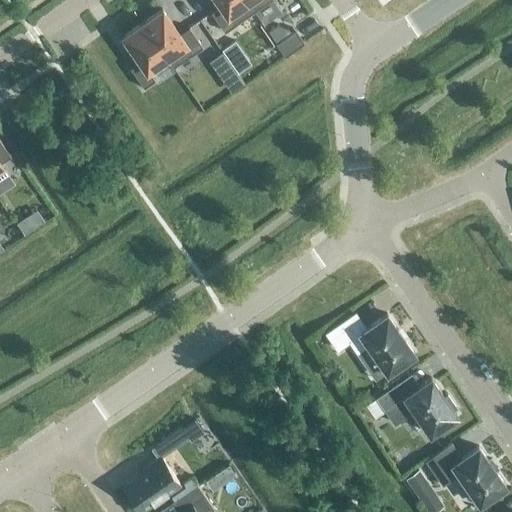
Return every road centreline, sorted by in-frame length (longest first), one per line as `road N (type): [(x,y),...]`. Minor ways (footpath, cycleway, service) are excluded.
road 1 (residential): [(367,225),(59,436)]
road 2 (residential): [(367,225),(511,433)]
road 3 (residential): [(375,49),(351,68),(367,225)]
road 4 (residential): [(367,225),(496,175)]
